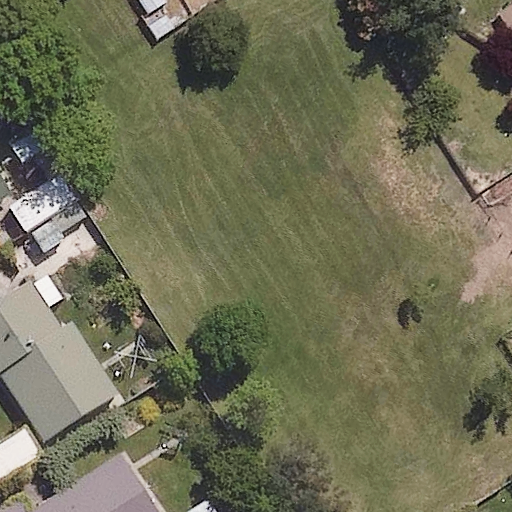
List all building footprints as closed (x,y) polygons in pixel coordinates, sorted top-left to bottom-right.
[(511,10),(499,20),(511,37),(511,10)] [(26,234),(78,201),(45,148),(6,173),(0,162),(0,209),(8,205),(26,234)] [(72,316),(59,325),(47,308),(63,297),(29,248),(0,267),(0,371),(47,440),(122,388),(72,316)] [(159,511),(116,447),(17,511),(159,511)] [(225,474),(181,505),(185,511),(248,511),(251,510),(225,474)]
